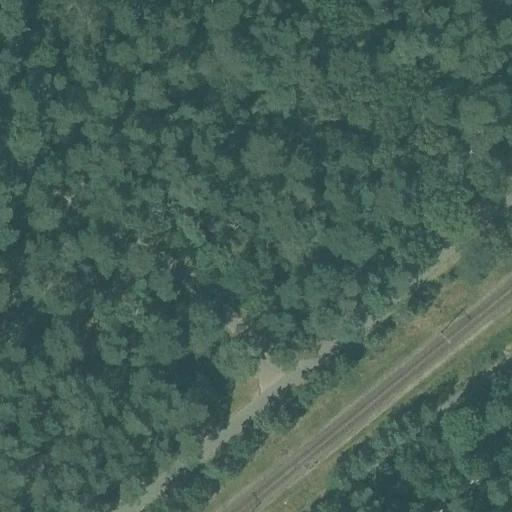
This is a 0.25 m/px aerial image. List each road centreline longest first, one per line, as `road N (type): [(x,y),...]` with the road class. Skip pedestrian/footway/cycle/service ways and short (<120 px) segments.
road 1 (unclassified): [(123,511),(511,191)]
road 2 (unknown): [(511,361),(313,511)]
